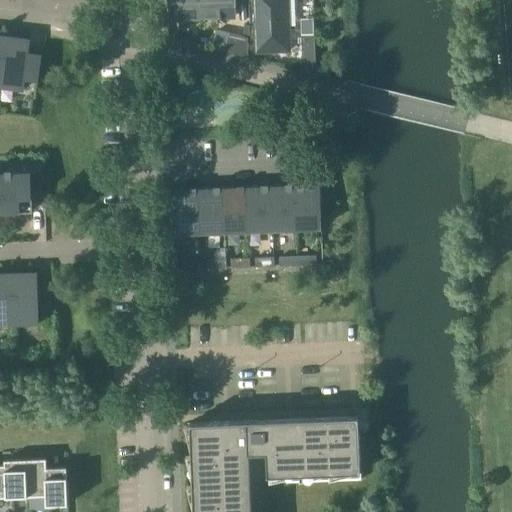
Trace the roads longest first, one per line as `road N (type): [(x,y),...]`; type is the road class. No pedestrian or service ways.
road 1 (residential): [(150,511),(141,251)]
road 2 (residential): [(138,173),(314,167)]
road 3 (residential): [(138,173),(133,8)]
road 4 (residential): [(0,254),(141,251)]
road 5 (residential): [(0,10),(133,8)]
